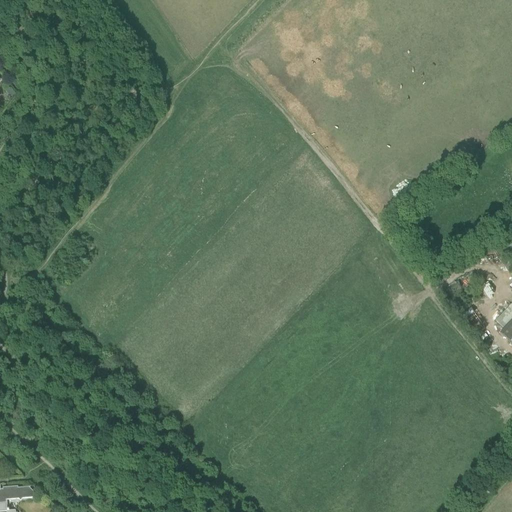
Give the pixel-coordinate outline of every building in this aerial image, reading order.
[(439,150),(432,155),(441,166),(447,161),(439,150)] [(511,255),(501,262),(509,275),(511,272),(511,255)] [(505,294),(493,273),(482,279),(479,274),(473,278),(477,286),(471,289),(481,308),(505,294)] [(511,321),(500,334),(507,340),(511,334),(511,321)] [(0,511),(15,511),(9,511),(9,510),(7,510),(6,501),(18,500),(20,502),(22,499),(35,498),(35,494),(29,489),(30,488),(18,489),(18,487),(0,489),(0,486),(0,511)]
